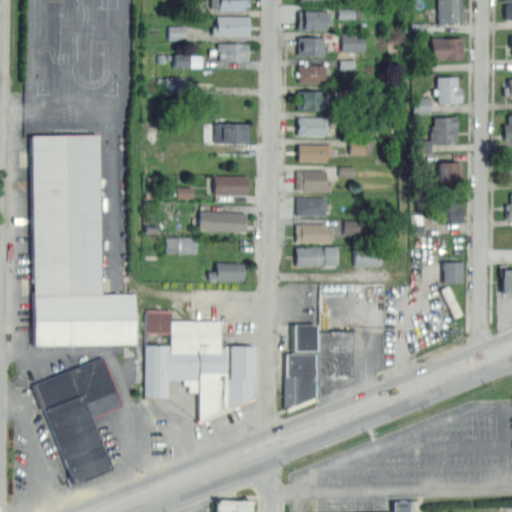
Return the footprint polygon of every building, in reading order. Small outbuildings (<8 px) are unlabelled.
[(217,10),(216,8),(209,8),(209,0),(247,0),(247,9),(217,10)] [(437,22),(436,0),(460,0),(461,20),(457,20),(457,22),(437,22)] [(511,18),(504,19),(503,5),(507,4),(507,0),(511,0),(511,18)] [(338,18),(352,18),(352,8),(338,9),(338,18)] [(328,12),(328,21),(322,21),(322,30),(296,30),(296,10),(302,10),(302,11),(328,12)] [(247,35),(210,35),(210,26),(214,26),(214,16),(247,16),(247,35)] [(184,39),(184,26),(168,26),(168,40),(184,39)] [(340,52),(364,52),(364,34),(341,33),(340,52)] [(296,55),(295,37),(321,37),(321,55),(296,55)] [(430,59),(429,38),(461,37),(462,58),(430,59)] [(246,60),(217,60),(217,49),(215,49),(215,42),(246,43),(246,60)] [(201,67),(201,55),(173,55),(173,67),(201,67)] [(324,82),(296,82),(296,65),(324,65),(324,82)] [(435,103),(435,94),(430,94),(430,88),(435,88),(434,76),(455,75),(456,87),(459,87),(460,102),(435,103)] [(164,93),(183,93),(182,76),(164,77),(164,93)] [(511,96),(502,97),(502,84),(507,84),(507,78),(511,77),(511,96)] [(321,94),(325,94),(325,106),(321,106),(321,109),(296,109),(296,90),(321,90),(321,94)] [(412,114),(430,113),(429,97),(411,97),(412,114)] [(511,140),(507,140),(507,139),(501,139),(501,123),(506,123),(506,113),(511,113),(511,140)] [(429,143),(428,125),(433,125),(432,116),(455,115),(456,140),(451,140),(451,142),(429,143)] [(326,135),(296,135),(296,116),(326,116),(326,135)] [(247,143),(211,142),(212,120),(248,121),(247,143)] [(92,298),(132,297),(131,309),(131,342),(34,342),(34,138),(92,138),(92,298)] [(370,141),(348,141),(349,155),(371,154),(370,141)] [(325,160),(296,160),(296,144),(329,144),(329,151),(331,151),(331,156),(325,156),(325,160)] [(436,180),(435,162),(459,161),(460,179),(436,180)] [(328,190),(294,189),(294,169),(323,170),(323,181),(328,181),(328,190)] [(245,194),(212,194),(212,175),(245,175),(245,194)] [(176,197),(191,197),(191,187),(176,187),(176,197)] [(437,223),(436,197),(455,196),(456,204),(460,204),(461,222),(437,223)] [(324,215),(295,215),(296,197),(324,197),(324,215)] [(244,211),(243,231),(196,229),(196,209),(244,211)] [(344,233),(358,234),(358,221),(344,221),(344,233)] [(296,241),(295,223),(300,223),(300,224),(326,224),(326,229),(330,229),(330,240),(296,241)] [(164,253),(195,253),(196,238),(165,237),(164,253)] [(296,265),(295,248),(335,246),(336,263),(296,265)] [(353,266),(380,265),(380,248),(353,249),(353,266)] [(237,281),(237,280),(207,280),(207,270),(215,270),(215,263),(238,262),(243,262),(244,281),(237,281)] [(461,262),(442,262),(442,282),(461,282),(461,262)] [(511,293),(500,293),(500,270),(511,270),(511,293)] [(439,290),(446,286),(460,315),(453,319),(452,317),(439,290)] [(198,411),(198,390),(188,390),(188,384),(183,384),(183,380),(167,380),(167,397),(144,398),(144,345),(169,345),(168,321),(192,320),(219,320),(219,338),(225,338),(225,344),(253,344),(253,397),(198,420),(198,411)] [(292,351),(314,351),(314,324),(292,324),(292,351)] [(315,393),(315,331),(350,331),(350,380),(315,393)] [(284,411),(284,407),(282,407),(282,374),(285,374),(285,352),(312,352),(312,398),(284,411)] [(71,482),(32,383),(100,356),(119,404),(89,416),(109,467),(71,482)] [(391,511),(391,501),(409,502),(409,511),(213,511),(214,500),(249,501),(249,511),(391,511)]
